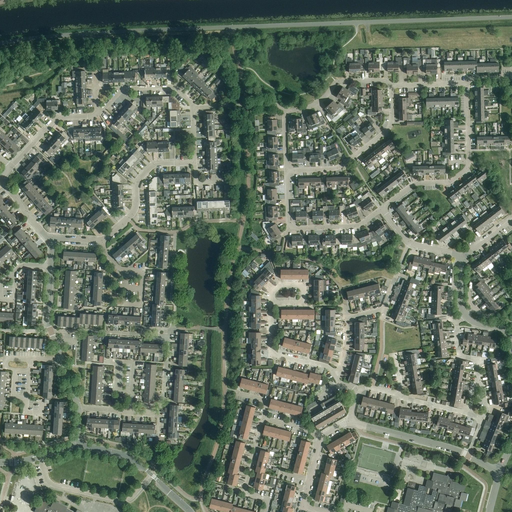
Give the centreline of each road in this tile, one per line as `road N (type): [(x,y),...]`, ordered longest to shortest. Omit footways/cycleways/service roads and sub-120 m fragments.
road 1 (residential): [(382,208),(413,184),(449,181),(467,167),(467,83)]
road 2 (residential): [(391,85),(385,132),(337,168),(286,170)]
road 3 (residential): [(350,422),(469,456)]
